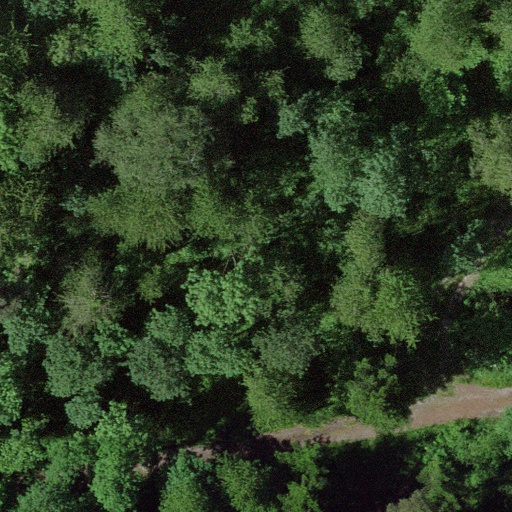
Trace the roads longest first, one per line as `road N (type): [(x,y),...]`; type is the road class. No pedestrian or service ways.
road 1 (track): [(0,485),(511,391)]
road 2 (track): [(318,429),(511,187)]
